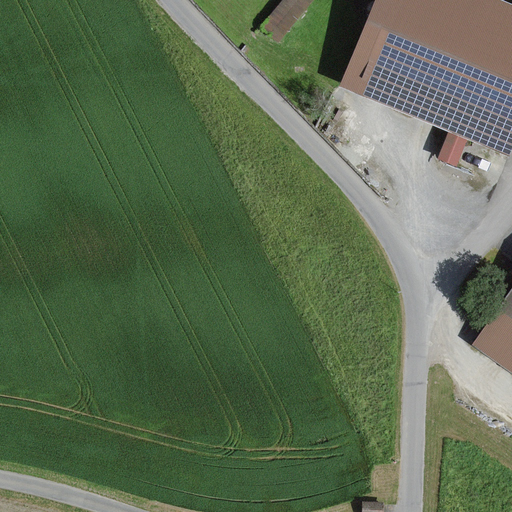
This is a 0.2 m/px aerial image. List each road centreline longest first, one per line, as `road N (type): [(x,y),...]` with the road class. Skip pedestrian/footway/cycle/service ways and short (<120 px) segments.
road 1 (unclassified): [(177,0),(339,172),(408,268),(415,308),(410,511)]
road 2 (unclassified): [(121,511),(0,480)]
